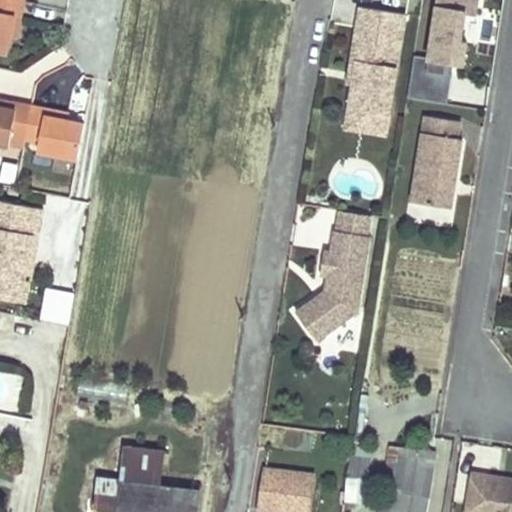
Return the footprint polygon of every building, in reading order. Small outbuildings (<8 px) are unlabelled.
[(25,0),(0,0),(0,50),(8,52),(12,35),(16,13),(23,14),(25,0)] [(432,0),(418,96),(448,101),(454,61),(469,63),(478,0),(432,0)] [(16,13),(12,35),(18,36),(23,14),(16,13)] [(362,34),(365,15),(358,14),(354,33),(362,34)] [(346,115),(386,121),(403,21),(365,15),(362,34),(354,33),(349,67),(354,68),(350,92),(346,115)] [(354,68),(349,67),(345,91),(350,92),(354,68)] [(0,104),(18,108),(19,101),(0,96),(0,104)] [(0,142),(11,145),(13,134),(27,137),(34,104),(19,101),(18,108),(0,104),(0,142)] [(34,104),(27,137),(42,140),(39,150),(79,158),(86,122),(69,119),(47,114),(48,107),(34,104)] [(47,114),(69,119),(70,112),(48,107),(47,114)] [(383,141),(386,121),(346,115),(343,134),(383,141)] [(457,128),(422,122),(409,208),(448,215),(451,194),(446,193),(447,186),(453,187),(459,145),(455,144),(457,128)] [(0,179),(17,182),(19,160),(0,157),(0,179)] [(40,232),(45,205),(0,196),(0,293),(27,298),(31,277),(26,276),(35,231),(40,232)] [(31,277),(40,232),(35,231),(26,276),(31,277)] [(367,243),(330,237),(326,258),(321,257),(316,283),(322,284),(320,297),(318,299),(320,302),(314,306),(312,303),(291,318),(313,349),(354,319),(367,243)] [(47,284),(41,317),(71,321),(76,289),(47,284)] [(20,388),(21,372),(2,371),(2,387),(20,388)] [(138,446),(126,444),(121,479),(134,480),(138,446)] [(165,448),(138,446),(134,480),(121,479),(102,477),(98,506),(149,511),(157,511),(161,482),(165,448)] [(426,511),(435,456),(387,448),(382,481),(393,483),(388,511),(426,511)] [(364,464),(348,460),(342,496),(337,496),(336,503),(340,504),(357,507),(364,464)] [(305,511),(311,471),(264,465),(258,508),(290,511),(305,511)] [(511,511),(511,490),(489,487),(490,478),(472,475),(465,511),(511,511)] [(511,481),(490,478),(489,487),(511,490),(511,481)] [(388,511),(393,483),(382,481),(376,511),(388,511)] [(197,511),(201,487),(161,482),(157,511),(197,511)]
